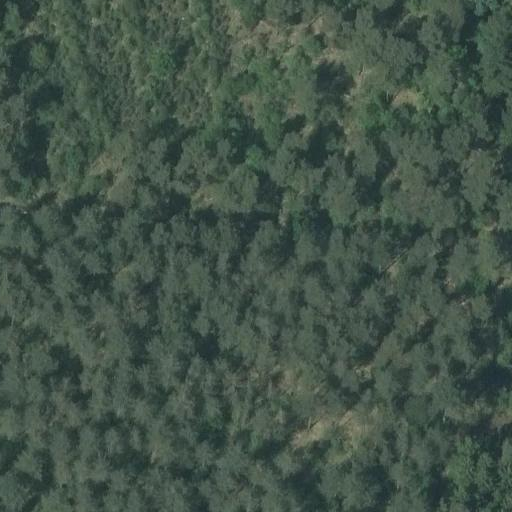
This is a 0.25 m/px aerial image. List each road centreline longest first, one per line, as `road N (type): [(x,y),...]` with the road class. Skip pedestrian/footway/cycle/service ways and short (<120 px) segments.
road 1 (track): [(0,211),(511,250)]
road 2 (track): [(482,247),(412,511)]
road 3 (track): [(511,142),(467,0)]
